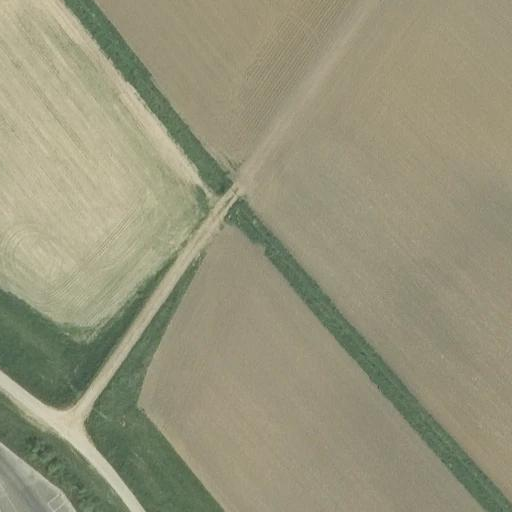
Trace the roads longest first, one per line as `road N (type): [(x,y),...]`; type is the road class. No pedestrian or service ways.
road 1 (track): [(68,432),(375,0)]
road 2 (unclassified): [(0,381),(68,432),(128,511)]
